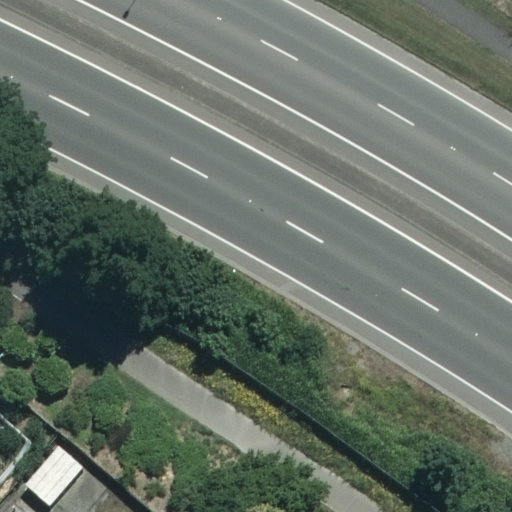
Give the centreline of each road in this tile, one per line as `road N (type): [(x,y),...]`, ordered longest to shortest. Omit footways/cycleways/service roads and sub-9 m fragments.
road 1 (secondary): [(511,356),(307,230),(0,69)]
road 2 (secondary): [(178,0),(511,183)]
